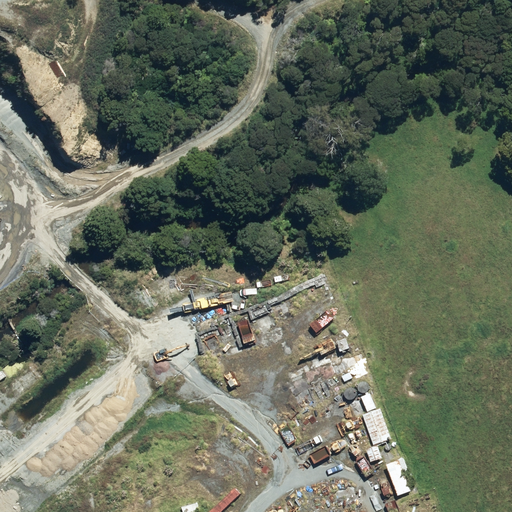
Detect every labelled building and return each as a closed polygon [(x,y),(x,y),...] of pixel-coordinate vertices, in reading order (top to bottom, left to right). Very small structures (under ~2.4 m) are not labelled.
[(354,416),(370,409),(367,400),(350,407),(354,416)] [(381,409),(363,415),(366,422),(352,427),(350,423),(345,425),(351,439),(367,433),(372,448),(393,440),(381,409)] [(378,447),(367,451),(371,463),(383,458),(378,447)] [(404,458),(386,466),(399,498),(412,493),(405,475),(410,473),(404,458)] [(339,509),(357,504),(352,487),(334,493),(339,509)]
